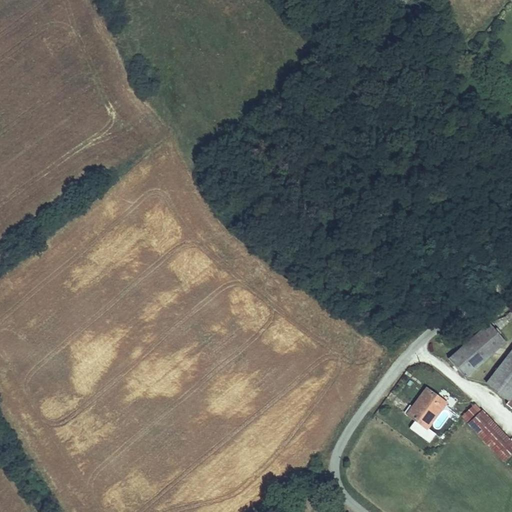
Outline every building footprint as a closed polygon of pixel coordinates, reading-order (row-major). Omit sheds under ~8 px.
[(489,323),(448,359),(465,378),(506,342),(489,323)] [(511,350),(486,384),(508,400),(511,395),(511,350)] [(405,413),(427,429),(443,407),(436,401),(439,398),(426,389),(413,407),(410,405),(405,413)] [(439,398),(436,401),(443,407),(446,403),(439,398)] [(494,451),(508,438),(483,411),(482,412),(475,404),(462,416),(469,423),(469,424),(494,451)] [(511,452),(511,442),(508,438),(494,451),(503,461),(511,452)]
